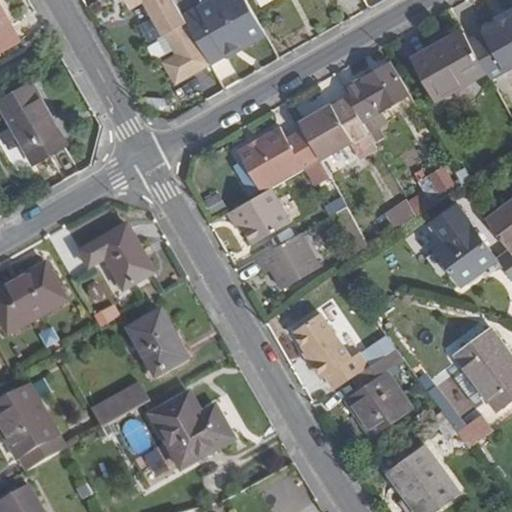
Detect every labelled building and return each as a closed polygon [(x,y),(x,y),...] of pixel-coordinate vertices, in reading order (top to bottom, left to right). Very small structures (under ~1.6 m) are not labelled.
[(173,0),(126,0),(131,8),(145,0),(165,35),(166,34),(177,54),(165,62),(177,83),(210,65),(183,16),(173,0)] [(245,0),(211,0),(183,16),(210,65),(211,66),(225,58),(224,56),(239,48),(242,52),(267,38),(245,0)] [(0,51),(20,40),(0,3),(0,51)] [(506,14),(494,20),(497,26),(509,20),(506,14)] [(497,26),(468,42),(491,80),(511,68),(511,18),(509,20),(497,26)] [(414,63),(435,101),(486,73),(468,42),(463,32),(412,61),(414,63)] [(225,58),(227,61),(242,52),(239,48),(224,56),(225,58)] [(391,64),(343,91),(354,109),(363,124),(382,113),(381,112),(409,95),(391,64)] [(68,144),(33,84),(0,102),(0,105),(33,164),(68,144)] [(333,105),(301,123),(304,129),(321,160),(350,143),(368,133),(363,124),(354,109),(339,117),(333,105)] [(368,133),(374,144),(386,137),(381,129),(390,123),(384,114),(382,113),(363,124),(368,133)] [(238,150),(263,193),(271,189),(304,170),(321,160),(304,129),(286,138),(280,126),(238,150)] [(368,133),(350,143),(359,158),(364,156),(365,158),(378,150),(374,144),(368,133)] [(424,191),(407,200),(416,216),(460,186),(445,165),(427,177),(422,170),(416,174),(420,181),(419,181),(424,191)] [(288,223),(290,222),(271,189),(263,193),(229,213),(228,213),(229,213),(238,229),(242,226),(253,244),(288,223)] [(377,218),(389,235),(416,216),(407,200),(406,199),(377,218)] [(222,201),(210,208),(217,220),(229,213),(228,213),(229,213),(222,201)] [(511,201),(487,219),(509,250),(509,251),(511,249),(511,201)] [(496,259),(458,206),(434,223),(435,225),(448,243),(437,250),(444,259),(453,271),(462,284),(496,259)] [(349,207),(336,214),(352,242),(364,234),(349,207)] [(156,272),(130,225),(82,252),(92,269),(108,259),(126,290),(156,272)] [(282,289),(319,268),(300,234),(258,258),(266,273),(271,270),(282,289)] [(364,234),(352,242),(361,255),(372,248),(364,234)] [(509,250),(496,259),(511,281),(511,254),(509,251),(509,250)] [(444,259),(432,268),(441,279),(453,271),(444,259)] [(69,301),(48,264),(0,291),(0,316),(10,334),(69,301)] [(116,306),(95,317),(101,328),(122,316),(116,306)] [(191,359),(164,311),(131,330),(158,378),(191,359)] [(327,377),(336,389),(352,378),(366,369),(396,349),(388,338),(362,356),(360,353),(351,359),(322,314),(295,332),(307,351),(314,361),(312,363),(323,379),(327,377)] [(511,400),(511,356),(491,328),(456,354),(458,356),(467,369),(488,397),(498,411),(511,400)] [(413,409),(387,372),(404,361),(396,349),(366,369),(374,381),(361,391),(347,399),(372,437),(413,409)] [(307,351),(305,353),(312,363),(314,361),(307,351)] [(366,369),(352,378),(361,391),(374,381),(366,369)] [(488,397),(467,369),(457,376),(478,404),(488,397)] [(434,381),(424,388),(468,446),(493,429),(482,414),(466,426),(434,381)] [(94,412),(104,429),(151,402),(141,384),(94,412)] [(0,404),(0,422),(28,471),(66,450),(68,449),(32,386),(0,404)] [(237,439),(224,417),(208,426),(201,414),(190,394),(153,415),(183,470),(237,439)] [(201,414),(208,426),(224,417),(218,405),(201,414)] [(432,511),(460,491),(427,447),(392,473),(421,511),(432,511)] [(86,484),(75,490),(82,501),(92,496),(86,484)] [(45,511),(31,487),(0,504),(0,507),(2,511),(45,511)]
